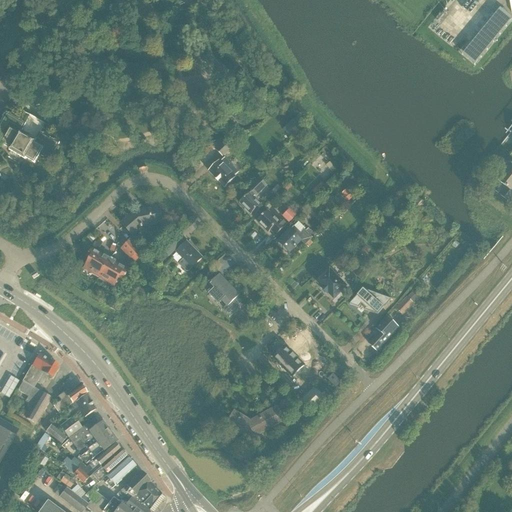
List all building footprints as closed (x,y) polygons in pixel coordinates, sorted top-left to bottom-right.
[(435,38),(441,44),(446,38),(441,32),(435,38)] [(481,69),(481,59),(473,60),(473,69),(481,69)] [(30,115),(26,123),(23,121),(24,120),(21,118),(20,119),(12,115),(13,114),(10,112),(9,113),(7,112),(6,114),(5,114),(3,117),(4,117),(0,123),(0,131),(7,136),(2,144),(11,149),(10,150),(26,159),(26,158),(35,163),(40,155),(42,156),(50,160),(61,143),(59,141),(55,139),(47,135),(48,134),(45,132),(44,133),(41,131),(45,124),(41,122),(32,136),(27,133),(35,118),(30,115)] [(290,123),(284,130),(290,136),(297,129),(290,123)] [(223,157),(234,147),(228,141),(217,151),(223,157)] [(225,188),(236,177),(235,176),(239,172),(225,158),(222,161),(221,161),(210,172),(225,188)] [(505,187),(499,194),(509,201),(511,197),(511,166),(500,182),(505,187)] [(258,209),(259,211),(263,207),(254,197),(256,196),(257,197),(268,186),(260,177),(249,188),(252,192),(240,203),(246,209),(244,210),(249,215),(250,214),(251,214),(258,209)] [(291,183),(284,190),(286,192),(293,186),(291,183)] [(348,202),(355,195),(350,189),(342,196),(348,202)] [(273,190),(265,198),(271,203),(279,195),(273,190)] [(143,228),(163,224),(160,207),(136,212),(122,223),(134,236),(143,228)] [(298,214),(291,208),(283,216),(289,222),(298,214)] [(258,221),(269,232),(271,231),(276,236),(285,227),(284,227),(287,224),(282,218),(279,221),(269,210),(258,221)] [(328,215),(334,220),(337,217),(332,211),(328,215)] [(292,230),(279,242),(290,253),(302,241),(306,245),(313,238),(313,237),(306,231),(305,230),(302,233),(295,226),(291,229),(292,230)] [(309,228),(306,231),(313,237),(316,234),(314,232),(313,233),(309,228)] [(169,257),(180,246),(174,238),(162,249),(155,256),(162,263),(169,257)] [(141,249),(132,239),(121,249),(130,259),(131,258),(139,251),(141,249)] [(203,258),(187,242),(176,252),(183,259),(180,262),(180,264),(186,271),(189,271),(192,268),(192,269),(203,258)] [(367,244),(360,252),(365,256),(370,251),(368,250),(370,247),(367,244)] [(106,254),(105,256),(93,249),(87,259),(90,260),(86,268),(101,277),(111,257),(106,254)] [(139,251),(131,258),(136,263),(143,256),(139,251)] [(116,263),(118,261),(111,257),(101,277),(116,286),(120,279),(123,281),(128,270),(116,263)] [(362,267),(356,275),(361,279),(368,272),(362,267)] [(154,268),(150,268),(147,271),(148,274),(150,276),(154,277),(156,274),(156,271),(154,268)] [(334,295),(345,284),(331,269),(320,280),(322,283),(321,284),(329,292),(330,291),(334,295)] [(212,272),(202,282),(208,288),(209,287),(213,291),(208,297),(218,307),(224,301),(224,302),(228,306),(225,309),(229,314),(241,302),(237,298),(239,295),(220,275),(218,278),(212,272)] [(393,299),(364,289),(350,304),(359,307),(362,304),(366,308),(365,309),(379,314),(393,299)] [(407,296),(396,308),(403,315),(414,303),(413,302),(418,297),(412,292),(408,297),(407,296)] [(378,351),(389,339),(398,329),(386,318),(376,329),(381,333),(370,344),(378,351)] [(274,358),(293,376),(304,365),(285,347),(274,358)] [(52,378),(60,366),(58,365),(57,364),(56,363),(53,363),(39,354),(18,390),(29,397),(26,402),(34,407),(27,419),(36,424),(51,398),(34,388),(37,383),(43,386),(49,376),(52,378)] [(341,382),(333,374),(328,380),(336,388),(341,382)] [(11,377),(1,394),(9,398),(19,381),(11,377)] [(59,414),(63,412),(87,394),(82,386),(80,387),(80,386),(68,394),(66,392),(62,394),(58,397),(61,401),(53,406),(59,414)] [(85,418),(96,410),(87,395),(68,409),(71,413),(74,410),(78,415),(82,412),(85,418)] [(321,402),(313,395),(305,403),(312,411),(321,402)] [(272,413),(251,424),(249,422),(250,420),(235,411),(227,425),(251,440),(285,421),(277,407),(271,411),(272,413)] [(296,413),(304,420),(309,415),(301,408),(296,413)] [(99,424),(95,418),(82,428),(74,417),(60,427),(81,454),(92,447),(92,446),(110,432),(103,422),(99,424)] [(0,461),(18,430),(0,420),(0,461)] [(51,425),(46,431),(62,444),(67,437),(58,430),(52,425),(51,425)] [(86,464),(104,451),(104,452),(117,441),(110,432),(92,446),(92,447),(81,454),(80,455),(86,464)] [(101,467),(121,450),(116,444),(90,466),(89,465),(87,468),(81,462),(77,467),(79,469),(74,474),(84,483),(90,478),(87,475),(93,469),(99,464),(101,467)] [(113,471),(127,458),(121,452),(108,463),(109,464),(105,467),(103,466),(93,475),(100,483),(107,477),(106,475),(111,470),(113,471)] [(41,453),(34,463),(39,466),(46,456),(41,453)] [(106,475),(107,477),(110,480),(106,483),(112,490),(116,486),(136,468),(129,460),(127,458),(113,471),(111,470),(106,475)] [(76,482),(66,474),(65,475),(62,472),(57,479),(71,489),(76,482)] [(139,499),(151,483),(140,472),(126,486),(118,493),(125,498),(127,500),(131,496),(134,498),(136,497),(139,499)] [(151,483),(139,499),(150,510),(162,495),(151,483)] [(67,489),(66,490),(59,484),(53,492),(60,498),(79,511),(82,511),(86,508),(92,511),(99,511),(89,504),(82,499),(71,490),(70,491),(67,489)] [(82,499),(89,493),(88,492),(86,494),(77,485),(71,490),(82,499)] [(99,511),(103,511),(110,503),(95,492),(91,497),(89,493),(82,499),(89,504),(99,511)] [(42,509),(50,500),(43,495),(36,504),(42,509)] [(138,501),(134,498),(131,496),(127,500),(129,501),(125,507),(113,498),(110,503),(103,511),(148,511),(149,511),(138,503),(138,501)] [(65,511),(50,501),(41,511),(65,511)]
